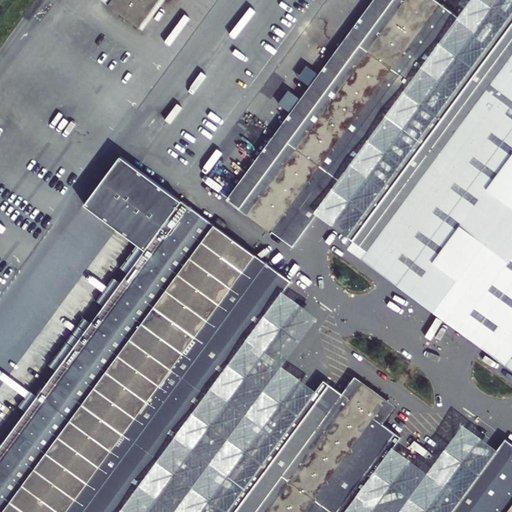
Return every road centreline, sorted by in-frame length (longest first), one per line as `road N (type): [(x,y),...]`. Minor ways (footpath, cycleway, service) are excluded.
road 1 (unknown): [(151,113),(28,25)]
road 2 (unknown): [(0,109),(101,181)]
road 3 (unknown): [(82,0),(179,74)]
